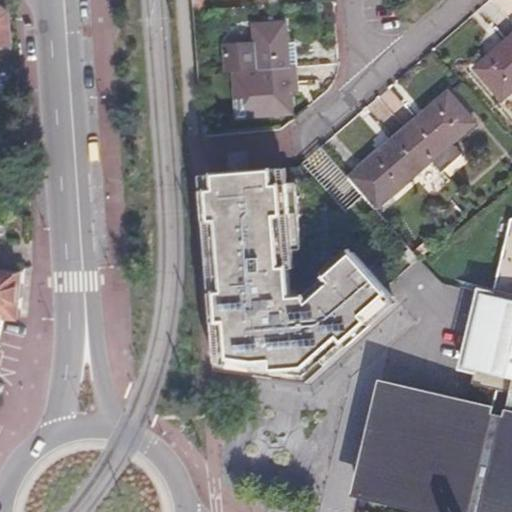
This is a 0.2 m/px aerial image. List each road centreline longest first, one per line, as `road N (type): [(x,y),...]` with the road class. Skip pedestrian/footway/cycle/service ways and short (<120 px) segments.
road 1 (secondary): [(80,306),(59,0)]
road 2 (secondary): [(80,306),(59,435)]
road 3 (secondary): [(116,430),(80,306)]
